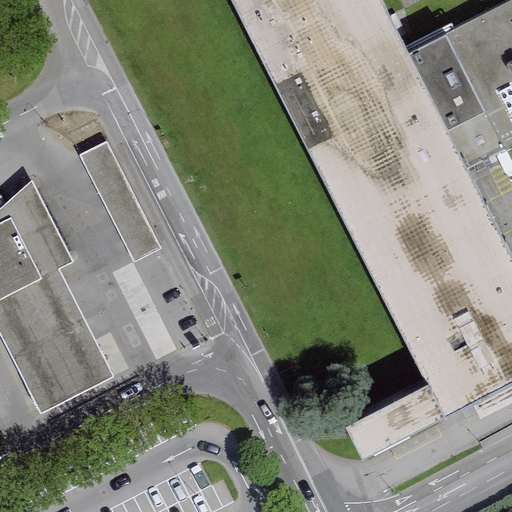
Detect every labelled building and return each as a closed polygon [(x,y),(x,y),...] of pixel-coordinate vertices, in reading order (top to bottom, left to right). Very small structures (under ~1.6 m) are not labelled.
[(380,0),(230,0),(427,385),(444,420),(511,385),(511,258),(465,167),(408,54),(380,0)] [(511,0),(510,0),(408,54),(465,167),(511,143),(511,0)] [(160,248),(105,142),(79,155),(133,262),(160,248)] [(0,300),(0,335),(39,413),(112,377),(57,269),(71,262),(31,180),(0,207),(0,224),(10,220),(40,280),(0,300)] [(0,300),(40,280),(10,220),(0,224),(0,300)] [(363,461),(444,420),(427,385),(344,427),(363,461)]
